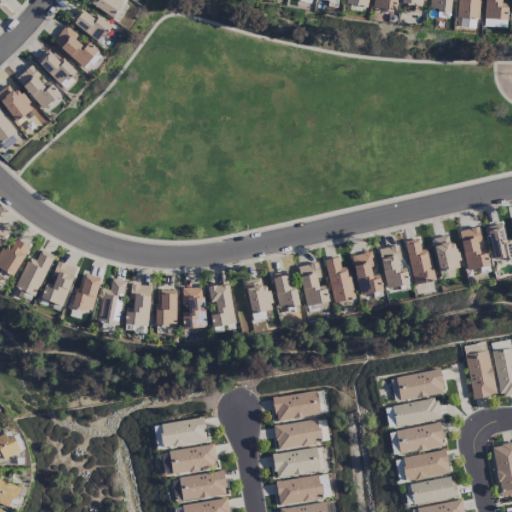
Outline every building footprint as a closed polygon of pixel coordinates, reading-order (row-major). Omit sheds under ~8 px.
[(83,0),(111,18),(122,0),(83,0)] [(372,0),(371,7),(394,10),(394,0),(372,0)] [(449,12),(449,0),(429,0),(430,11),(449,12)] [(478,19),(478,0),(456,0),(456,18),(478,19)] [(505,28),(506,8),(500,8),(500,0),(483,0),(483,27),(505,28)] [(109,26),(95,15),(92,18),(78,8),(68,22),(96,43),(109,26)] [(51,41),(81,69),(97,52),(84,40),(81,43),(65,27),(51,41)] [(77,75),(61,58),(58,62),(46,50),(34,61),(62,89),(77,75)] [(46,81),(45,83),(29,66),(14,80),(42,109),(58,94),(46,81)] [(0,90),(0,102),(14,122),(32,110),(17,88),(12,92),(7,86),(0,90)] [(0,142),(14,131),(0,112),(0,142)] [(0,143),(0,147),(3,151),(16,140),(11,134),(0,143)] [(485,227),(492,262),(511,258),(511,252),(509,239),(504,240),(501,224),(485,227)] [(0,242),(8,233),(0,226),(0,242)] [(457,232),(466,272),(489,267),(485,250),(481,251),(476,227),(457,232)] [(436,272),(459,268),(455,243),(448,244),(447,236),(431,239),(436,272)] [(0,270),(13,277),(27,246),(9,237),(0,255),(0,270)] [(434,280),(427,250),(420,252),(417,239),(403,243),(413,285),(434,280)] [(404,268),(400,269),(396,246),(377,250),(385,289),(408,285),(404,268)] [(52,257),(39,251),(34,262),(26,259),(13,288),(34,297),(52,257)] [(350,257),(358,296),(381,291),(378,278),(372,280),(369,269),(373,268),(370,252),(350,257)] [(354,298),(347,268),(340,269),(337,257),(322,261),(333,303),(354,298)] [(74,268),(52,262),(41,300),(63,307),(74,268)] [(323,286),(320,286),(316,264),(297,267),(305,312),(328,308),(323,286)] [(271,274),(275,308),(297,306),(295,290),(289,290),(287,272),(271,274)] [(91,312),(98,278),(83,275),(80,290),(74,289),(70,308),(91,312)] [(263,277),(243,281),(249,314),(269,310),(263,277)] [(125,283),(110,279),(108,290),(103,289),(96,321),(116,326),(125,283)] [(150,286),(130,284),(128,306),(125,306),(123,324),(146,326),(150,286)] [(215,310),(209,311),(211,327),(233,325),(228,284),(206,287),(208,302),(213,302),(215,310)] [(180,289),(181,304),(186,304),(186,312),(180,313),(181,329),(204,328),(202,288),(180,289)] [(174,291),(159,291),(159,307),(154,307),(154,326),(175,325),(174,291)] [(489,344),(498,397),(511,394),(511,352),(510,340),(489,344)] [(470,399),(494,396),(488,351),(464,355),(470,399)] [(395,377),(398,400),(443,394),(439,371),(395,377)] [(274,420),(319,416),(317,392),(271,397),(274,420)] [(440,421),(437,399),(391,406),(394,427),(440,421)] [(159,423),(161,448),(205,443),(202,419),(159,423)] [(324,419),(317,421),(320,440),(327,439),(324,419)] [(273,425),(275,449),(319,444),(317,420),(273,425)] [(395,430),(398,454),(442,448),(439,424),(395,430)] [(0,436),(0,454),(2,459),(19,451),(12,437),(6,440),(3,435),(0,436)] [(511,494),(511,442),(490,447),(500,497),(511,494)] [(168,451),(170,474),(216,469),(213,445),(168,451)] [(318,472),(315,449),(270,454),(273,477),(318,472)] [(448,473),(443,450),(400,459),(405,482),(448,473)] [(225,495),(222,471),(178,478),(181,501),(225,495)] [(275,481),(277,504),(321,500),(318,476),(275,481)] [(412,506),(456,497),(451,476),(408,485),(412,506)] [(0,504),(16,510),(23,490),(0,481),(0,504)] [(227,511),(225,498),(180,506),(181,511),(227,511)] [(416,511),(462,511),(461,501),(416,507),(416,511)] [(279,508),(279,511),(325,511),(325,503),(279,508)]
